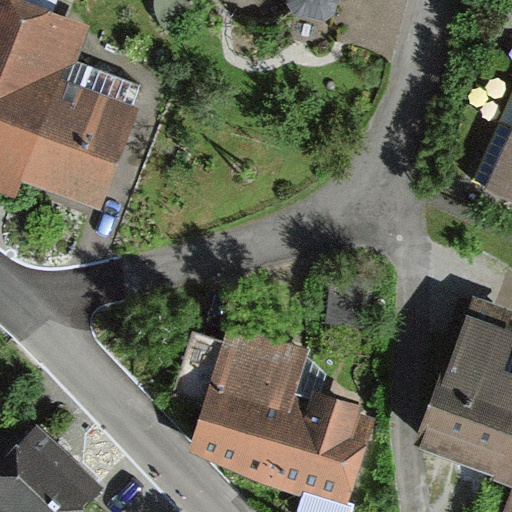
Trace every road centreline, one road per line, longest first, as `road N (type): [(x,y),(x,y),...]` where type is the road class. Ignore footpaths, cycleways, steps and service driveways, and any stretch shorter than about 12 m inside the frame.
road 1 (residential): [(35,315),(66,287),(253,238),(363,182)]
road 2 (residential): [(414,511),(405,418),(416,295),(396,206),(363,182)]
road 3 (residential): [(35,315),(222,511)]
road 4 (residential): [(363,182),(430,0)]
